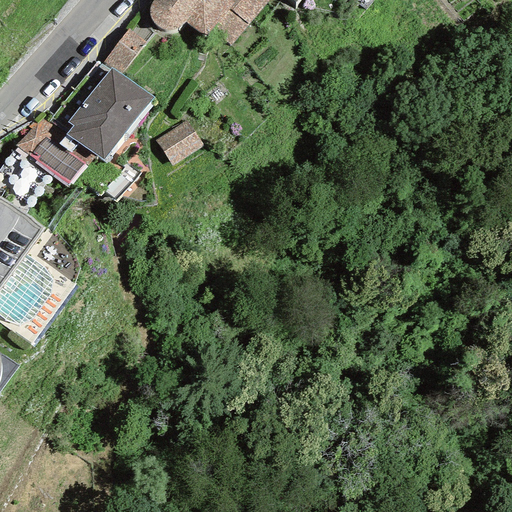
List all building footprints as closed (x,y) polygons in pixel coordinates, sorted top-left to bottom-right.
[(155,0),(151,5),(150,15),(153,22),(158,28),(174,30),(182,26),(188,19),(206,36),(215,27),(229,40),(265,0),(233,0),(232,2),(229,0),(155,0)] [(128,28),(104,59),(122,73),(146,42),(128,28)] [(155,102),(112,67),(61,131),(103,165),(155,102)] [(191,115),(157,137),(174,162),(208,140),(191,115)] [(70,286),(24,252),(0,281),(0,325),(26,345),(70,286)]
